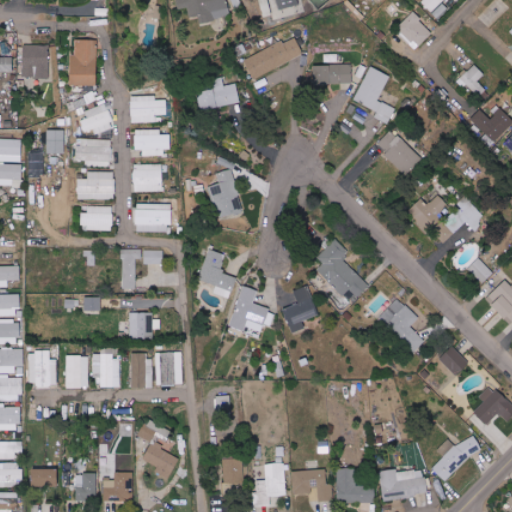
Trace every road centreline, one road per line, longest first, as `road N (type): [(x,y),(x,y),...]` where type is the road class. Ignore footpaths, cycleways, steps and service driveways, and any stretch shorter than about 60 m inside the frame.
road 1 (residential): [(192,511),(171,243),(124,241),(128,120),(117,83)]
road 2 (residential): [(511,374),(314,172),(291,176),(277,222),(277,260)]
